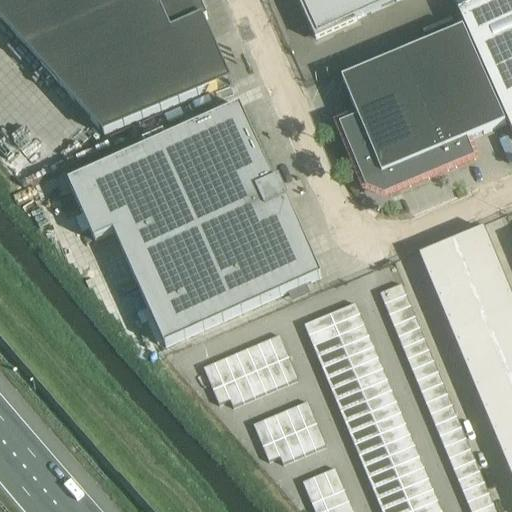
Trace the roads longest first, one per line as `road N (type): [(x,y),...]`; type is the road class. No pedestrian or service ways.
road 1 (unclassified): [(511,190),(399,235),(365,230),(346,212),(246,0)]
road 2 (unknown): [(344,448),(261,492),(278,511)]
